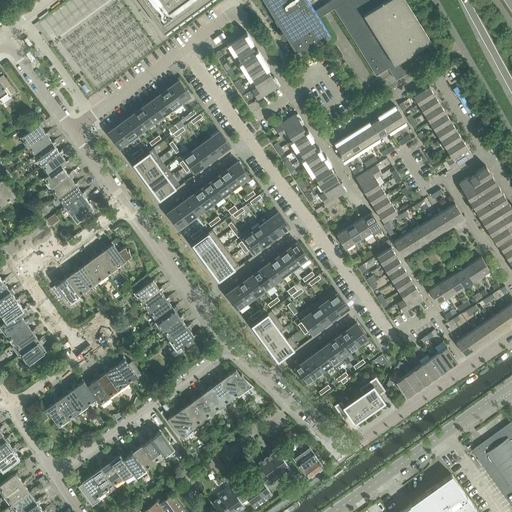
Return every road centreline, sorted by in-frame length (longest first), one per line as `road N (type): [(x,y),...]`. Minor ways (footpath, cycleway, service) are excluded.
road 1 (residential): [(11,404),(81,355),(24,272),(126,204)]
road 2 (residential): [(293,405),(349,449),(467,366)]
road 3 (residential): [(510,387),(335,511)]
road 4 (residential): [(59,475),(231,348)]
road 5 (residential): [(293,91),(323,140),(434,69)]
road 6 (residential): [(231,348),(126,204)]
road 7 (residential): [(185,49),(233,15),(243,17),(293,91)]
road 8 (residential): [(73,131),(185,49)]
road 9 (residential): [(511,282),(447,179)]
